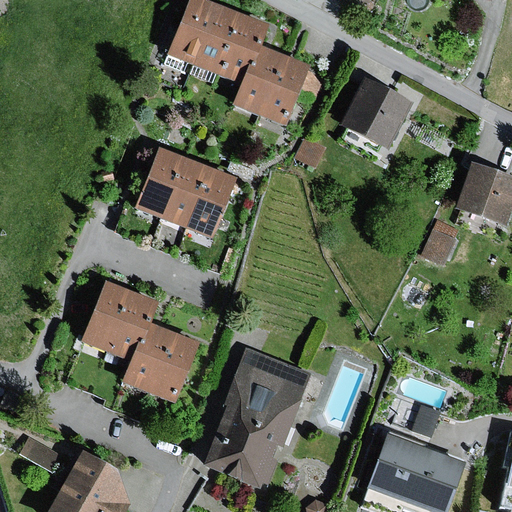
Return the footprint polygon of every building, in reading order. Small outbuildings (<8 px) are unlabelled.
[(193,69),(217,9),(195,0),(189,0),(167,58),(193,69)] [(347,0),(346,6),(374,14),(377,0),(347,0)] [(219,79),(243,19),(217,9),(193,69),(219,79)] [(244,89),(260,49),(268,29),(243,19),(219,79),(244,89)] [(244,89),(236,109),(263,120),(287,60),(260,49),(244,89)] [(302,66),(287,60),(263,120),(288,130),(303,93),(311,73),(312,70),(302,66)] [(322,86),(311,73),(303,93),(316,99),(322,86)] [(393,151),(417,106),(369,80),(345,126),(393,151)] [(320,172),(333,149),(311,136),(298,159),(320,172)] [(163,222),(186,162),(159,151),(136,212),(163,222)] [(189,232),(212,173),(186,162),(163,222),(189,232)] [(511,223),(511,180),(473,167),(456,215),(508,234),(511,223)] [(213,242),(229,203),(237,182),(212,173),(189,232),(213,242)] [(136,212),(124,207),(113,233),(221,275),(231,249),(213,242),(189,232),(163,222),(136,212)] [(456,240),(434,231),(422,258),(444,268),(456,240)] [(106,286),(82,345),(109,356),(133,296),(106,286)] [(158,306),(133,296),(109,356),(134,366),(150,327),(158,306)] [(134,366),(126,387),(153,398),(178,338),(150,327),(134,366)] [(202,348),(178,338),(153,398),(173,406),(178,408),(202,348)] [(109,356),(82,345),(67,384),(109,401),(105,408),(162,431),(173,406),(153,398),(126,387),(134,366),(109,356)] [(248,353),(227,413),(291,436),(312,376),(248,353)] [(7,392),(0,407),(20,416),(27,400),(7,392)] [(421,408),(412,433),(431,440),(440,415),(421,408)] [(291,436),(227,413),(207,468),(271,491),(291,436)] [(421,511),(449,511),(467,465),(389,436),(369,493),(421,511)] [(511,436),(509,436),(501,470),(509,472),(501,509),(511,511),(511,436)] [(65,458),(30,439),(21,455),(56,474),(65,458)] [(122,475),(85,454),(52,511),(131,511),(134,508),(122,475)] [(315,502),(307,509),(307,511),(328,511),(328,507),(315,502)]
